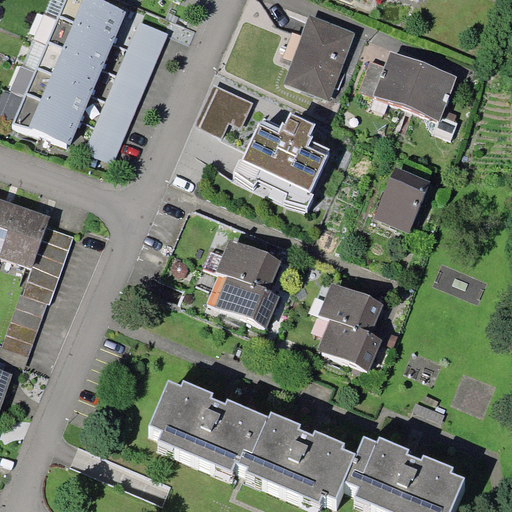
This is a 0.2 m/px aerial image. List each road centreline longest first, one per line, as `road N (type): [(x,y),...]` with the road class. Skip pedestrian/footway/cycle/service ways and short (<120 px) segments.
road 1 (residential): [(136,216),(11,511)]
road 2 (unknown): [(150,182),(388,286)]
road 3 (residential): [(136,216),(231,0)]
road 4 (unknown): [(276,0),(446,70)]
road 5 (residential): [(0,167),(136,216)]
